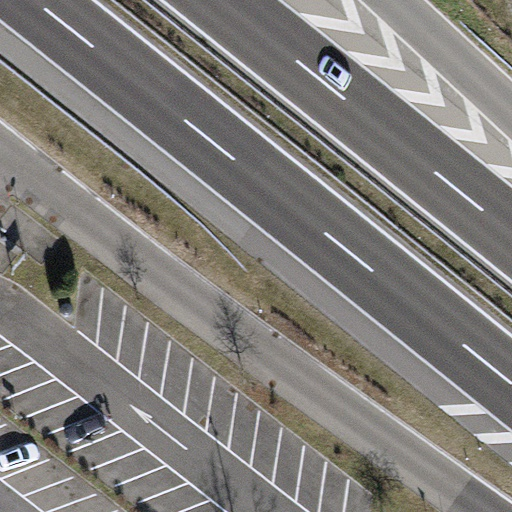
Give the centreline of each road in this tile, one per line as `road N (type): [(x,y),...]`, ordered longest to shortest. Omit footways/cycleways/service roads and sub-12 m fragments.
road 1 (motorway): [(31,0),(511,386)]
road 2 (motorway): [(511,232),(221,0)]
road 3 (motorway): [(511,109),(393,0)]
road 4 (unknown): [(113,239),(0,299)]
